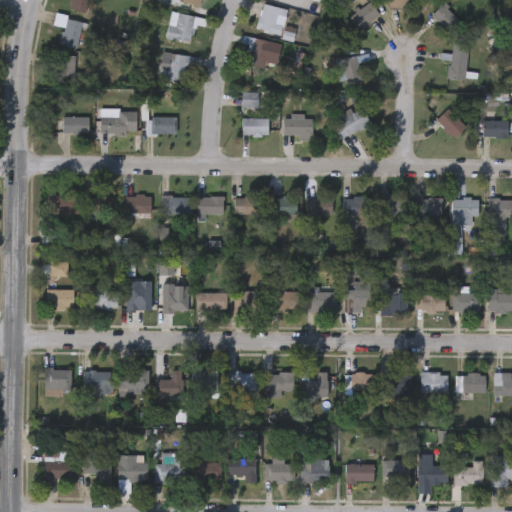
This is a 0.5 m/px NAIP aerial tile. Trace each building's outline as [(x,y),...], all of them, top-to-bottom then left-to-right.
[(68,9),(70,0),(90,0),(86,15),(68,9)] [(199,8),(200,0),(182,0),(182,5),(199,8)] [(388,8),(388,0),(418,0),(418,8),(388,8)] [(379,17),(357,32),(348,17),(370,3),(379,17)] [(254,28),(263,4),(285,11),(276,36),(254,28)] [(460,23),(446,34),(437,22),(429,29),(423,22),(445,4),(460,23)] [(205,19),(203,27),(194,25),(190,43),(165,39),(171,12),(205,19)] [(75,49),(58,44),(65,19),(82,24),(75,49)] [(263,69),(245,65),(249,45),(240,43),(242,36),(269,42),(263,69)] [(465,80),(450,80),(450,45),(465,45),(465,80)] [(180,84),(161,76),(171,51),(194,61),(192,67),(188,65),(180,84)] [(74,82),(56,82),(56,55),(74,55),(74,82)] [(361,78),(342,84),(335,62),(354,56),(361,78)] [(242,107),(242,92),(256,92),(256,107),(242,107)] [(453,139),(435,120),(447,108),(465,127),(453,139)] [(332,125),(362,109),(369,124),(339,139),(332,125)] [(99,134),(99,117),(117,117),(117,112),(135,112),(135,134),(99,134)] [(311,116),(311,139),(283,139),(283,116),(311,116)] [(62,133),(62,117),(88,117),(88,133),(62,133)] [(174,134),(146,134),(146,117),(174,117),(174,134)] [(241,136),(241,118),(267,118),(267,136),(241,136)] [(481,137),(481,121),(506,121),(506,137),(481,137)] [(77,195),(77,215),(47,215),(47,195),(77,195)] [(150,216),(123,216),(123,196),(150,197),(150,216)] [(106,197),(106,219),(87,219),(87,197),(106,197)] [(190,215),(160,215),(160,197),(190,197),(190,215)] [(222,197),(222,215),(196,215),(196,197),(222,197)] [(258,197),(258,215),(233,215),(233,197),(258,197)] [(371,197),(371,215),(342,215),(342,197),(371,197)] [(295,217),(269,217),(269,198),(295,198),(295,217)] [(379,217),(379,198),(410,198),(410,217),(379,217)] [(305,215),(305,199),(332,199),(332,215),(305,215)] [(415,199),(440,199),(440,218),(415,218),(415,199)] [(451,199),(477,199),(477,217),(471,217),(471,226),(451,226),(451,199)] [(488,199),(511,199),(511,217),(504,217),(504,236),(487,235),(488,199)] [(149,281),(149,310),(126,310),(126,281),(149,281)] [(160,312),(160,283),(173,283),(173,291),(187,291),(187,312),(160,312)] [(371,312),(344,312),(344,289),(371,289),(371,312)] [(44,310),(44,290),(72,290),(72,310),(44,310)] [(91,310),(91,290),(116,290),(116,310),(91,310)] [(233,291),(261,291),(261,312),(233,312),(233,291)] [(487,291),(511,291),(511,313),(487,313),(487,291)] [(298,292),(298,312),(270,312),(270,292),(298,292)] [(304,310),(304,292),(335,292),(335,310),(304,310)] [(225,293),(225,310),(195,310),(195,293),(225,293)] [(406,293),(406,315),(379,314),(379,293),(406,293)] [(478,293),(478,312),(451,312),(451,293),(478,293)] [(418,312),(418,295),(443,295),(443,312),(418,312)] [(69,369),(69,394),(43,394),(43,369),(69,369)] [(110,392),(82,392),(82,371),(110,371),(110,392)] [(118,389),(118,371),(147,371),(147,389),(118,389)] [(154,379),(171,379),(171,371),(182,371),(182,399),(154,399),(154,379)] [(217,392),(195,393),(195,372),(217,371),(217,392)] [(256,372),(256,394),(226,394),(226,372),(256,372)] [(327,396),(300,396),(300,380),(316,380),(316,372),(327,372),(327,396)] [(293,390),(264,390),(264,373),(293,373),(293,390)] [(373,373),(373,390),(345,390),(345,373),(373,373)] [(409,373),(409,397),(383,397),(383,373),(409,373)] [(419,399),(419,373),(446,373),(446,392),(434,392),(434,399),(419,399)] [(493,373),(511,373),(511,396),(493,396),(493,373)] [(484,393),(454,393),(454,374),(484,374),(484,393)] [(83,480),(83,449),(99,449),(99,456),(110,456),(110,480),(83,480)] [(154,464),(160,464),(160,453),(182,453),(182,482),(154,482),(154,464)] [(264,481),(264,463),(270,463),(270,456),(282,455),(282,464),(293,464),(293,480),(264,481)] [(327,455),(327,483),(298,482),(298,455),(327,455)] [(116,456),(146,456),(146,481),(116,481),(116,456)] [(506,486),(490,486),(490,457),(511,457),(511,480),(506,480),(506,486)] [(244,482),(244,475),(228,475),(228,458),(254,458),(254,482),(244,482)] [(42,481),(42,460),(71,460),(71,481),(42,481)] [(407,484),(382,484),(382,460),(407,460),(407,484)] [(220,462),(220,480),(191,480),(191,462),(220,462)] [(453,484),(453,466),(470,466),(470,462),(483,462),(483,484),(453,484)] [(373,483),(344,483),(344,464),(373,464),(373,483)] [(446,465),(446,483),(417,483),(417,465),(446,465)]
